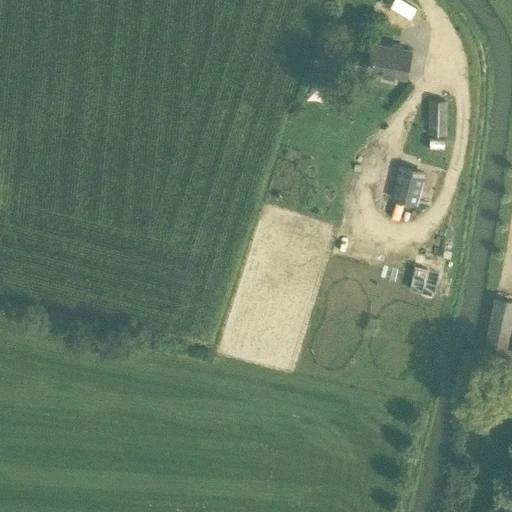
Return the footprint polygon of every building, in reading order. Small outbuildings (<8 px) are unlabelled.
[(406,0),(393,0),(383,17),(404,29),(417,7),(406,0)] [(406,75),(410,50),(373,43),(369,69),(406,75)] [(447,134),(448,100),(429,99),(428,133),(447,134)] [(447,150),(447,137),(429,137),(429,149),(447,150)] [(417,205),(425,173),(398,167),(391,198),(417,205)] [(392,265),(386,304),(397,306),(394,323),(420,327),(423,310),(445,313),(451,275),(392,265)] [(503,363),(511,318),(511,301),(495,298),(482,359),(503,363)] [(375,313),(360,309),(362,302),(351,299),(346,323),(372,329),(375,313)]
